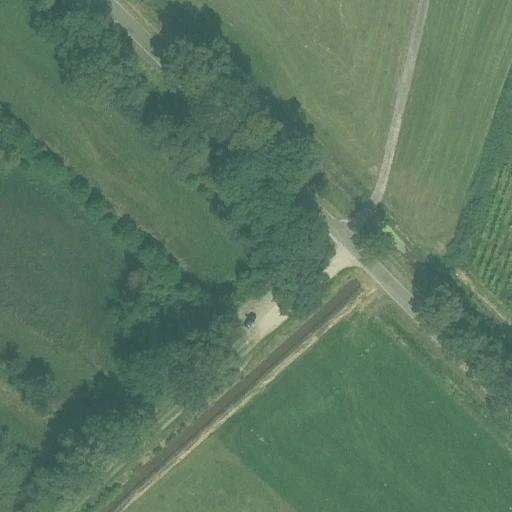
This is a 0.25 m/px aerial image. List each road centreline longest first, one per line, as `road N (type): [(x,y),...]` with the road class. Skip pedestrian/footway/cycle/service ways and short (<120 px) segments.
road 1 (unclassified): [(511,409),(101,0)]
road 2 (track): [(351,248),(67,511)]
